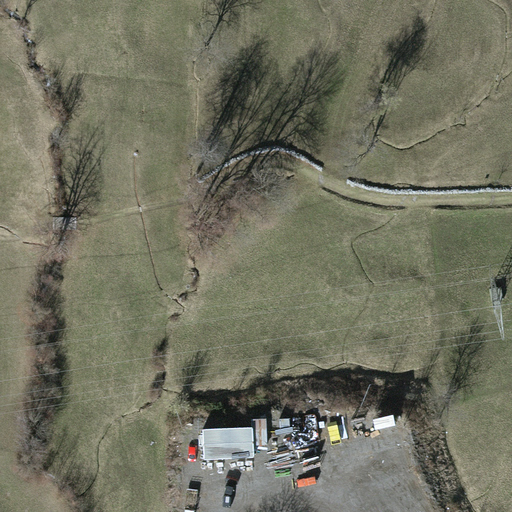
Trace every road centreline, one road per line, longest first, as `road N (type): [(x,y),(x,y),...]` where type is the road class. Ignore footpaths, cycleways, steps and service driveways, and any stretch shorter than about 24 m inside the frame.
road 1 (motorway): [(0,193),(279,236),(511,247)]
road 2 (motorway): [(511,163),(297,154),(0,110)]
road 3 (track): [(511,197),(358,200),(305,170)]
